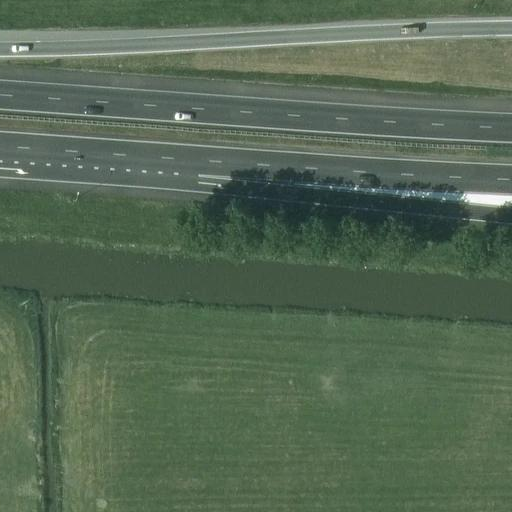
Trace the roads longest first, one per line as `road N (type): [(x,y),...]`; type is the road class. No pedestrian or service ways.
road 1 (motorway): [(511,130),(0,96)]
road 2 (motorway): [(511,29),(0,49)]
road 3 (motorway): [(195,162),(343,204),(511,219)]
road 4 (motorway): [(195,162),(511,179)]
road 5 (motorway): [(0,148),(195,162)]
